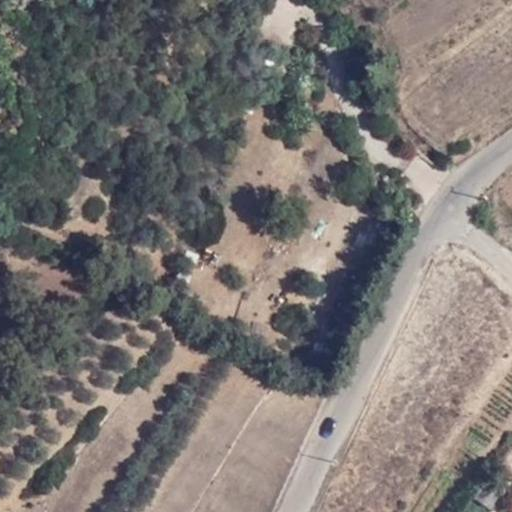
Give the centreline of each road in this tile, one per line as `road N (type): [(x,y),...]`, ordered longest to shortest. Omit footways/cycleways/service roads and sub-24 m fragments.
road 1 (unclassified): [(446,204),(293,511)]
road 2 (unknown): [(446,204),(363,129),(304,0)]
